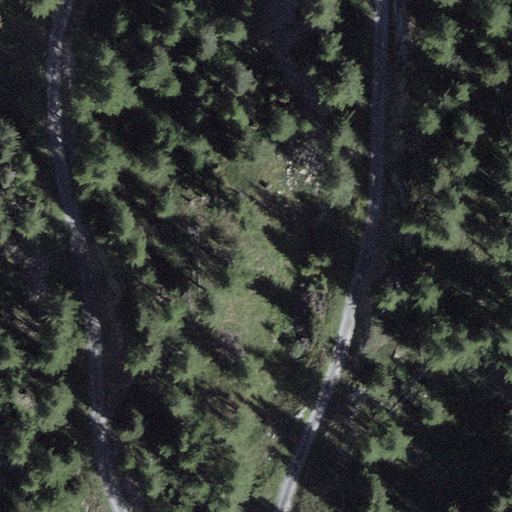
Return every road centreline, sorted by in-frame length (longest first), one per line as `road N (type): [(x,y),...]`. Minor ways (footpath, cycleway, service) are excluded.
road 1 (track): [(288,511),(356,326),(386,154),(388,0)]
road 2 (track): [(75,0),(60,99),(115,488),(128,511)]
